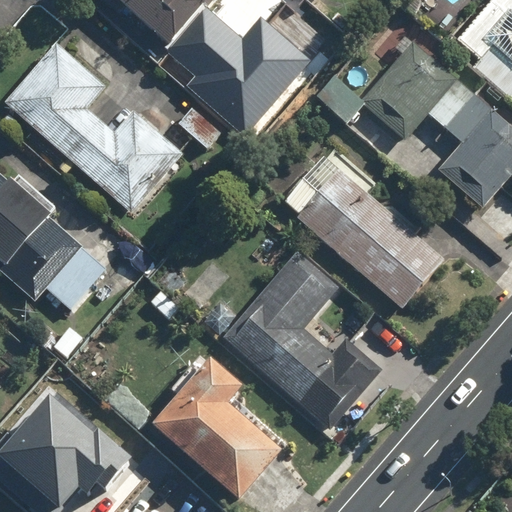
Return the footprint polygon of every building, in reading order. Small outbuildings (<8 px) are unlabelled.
[(95,0),(103,7),(97,14),(157,69),(172,53),(230,106),(239,96),(248,105),(268,82),(260,74),(286,46),(239,2),(221,22),(209,11),(216,4),(211,0),(95,0)] [(305,0),(280,28),(310,55),(302,64),(310,71),(343,35),(305,0)] [(511,0),(493,0),(453,50),(511,98),(511,0)] [(511,175),(511,127),(417,44),(365,104),(407,140),(430,112),(463,141),(439,168),(485,207),(511,175)] [(56,48),(4,106),(133,219),(185,160),(134,115),(115,138),(87,114),(106,92),(56,48)] [(338,78),(320,98),(348,122),(366,102),(338,78)] [(421,327),(468,275),(307,131),(260,183),(421,327)] [(0,180),(0,273),(35,305),(45,294),(71,317),(108,275),(48,222),(56,213),(19,180),(10,190),(0,180)] [(126,241),(117,251),(146,278),(155,267),(126,241)] [(297,257),(221,344),(338,447),(392,385),(346,345),(333,360),(305,336),(341,295),(297,257)] [(83,343),(69,331),(52,350),(66,362),(83,343)] [(240,397),(206,368),(151,433),(239,507),(279,459),(226,414),(240,397)] [(0,440),(0,481),(37,511),(59,511),(79,489),(88,497),(98,486),(105,492),(134,457),(99,428),(92,435),(49,399),(13,443),(4,436),(0,440)]
